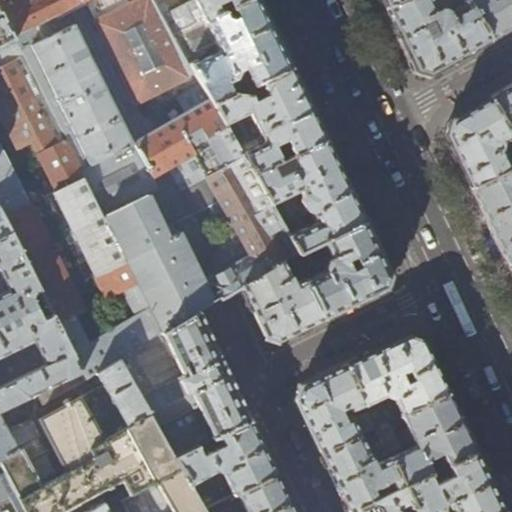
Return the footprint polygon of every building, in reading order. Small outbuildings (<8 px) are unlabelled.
[(21,0),(0,0),(0,12),(80,172),(133,146),(153,180),(193,156),(189,147),(224,126),(223,125),(212,104),(172,33),(156,4),(153,0),(85,0),(147,125),(155,122),(158,129),(132,144),(73,24),(70,25),(62,9),(79,0),(27,0),(23,2),(21,0)] [(190,0),(180,5),(179,2),(166,7),(162,1),(156,4),(172,33),(243,0),(190,0)] [(243,0),(172,33),(212,104),(290,67),(270,24),(258,0),(243,0)] [(399,0),(384,8),(401,44),(413,70),(428,74),(489,39),(466,0),(447,11),(445,8),(442,7),(439,7),(437,8),(434,2),(436,0),(399,0)] [(511,0),(466,0),(489,39),(503,31),(511,26),(511,0)] [(0,12),(0,211),(71,353),(84,380),(96,374),(117,361),(162,333),(80,172),(0,12)] [(290,67),(212,104),(223,125),(243,116),(245,120),(250,118),(252,122),(247,124),(250,131),(255,128),(260,137),(237,148),(252,175),(325,139),(307,103),(290,67)] [(511,83),(488,97),(511,138),(511,83)] [(511,138),(488,97),(449,120),(445,135),(458,164),(470,188),(509,169),(500,149),(501,143),(504,141),(511,155),(511,138)] [(224,126),(189,147),(193,156),(153,180),(133,146),(80,172),(162,333),(195,313),(195,314),(221,299),(240,288),(240,287),(281,261),(285,258),(291,254),(295,252),(286,236),(269,205),(252,175),(237,148),(233,143),(226,131),(224,126)] [(235,127),(226,131),(233,143),(241,138),(235,127)] [(325,139),(252,175),(269,205),(299,191),(302,196),(300,201),(302,206),(298,208),(302,217),(310,214),(314,223),(286,236),(295,252),(296,254),(298,253),(323,242),(364,222),(339,169),(325,139)] [(511,167),(509,169),(470,188),(487,224),(510,272),(511,271),(511,167)] [(0,386),(71,353),(0,211),(0,386)] [(364,222),(323,242),(329,257),(325,261),(324,263),(323,265),(322,267),(322,269),(322,271),(303,280),(322,319),(351,305),(385,289),(387,282),(390,275),(374,243),(364,222)] [(296,254),(295,252),(291,254),(295,264),(297,268),(303,264),(298,253),(296,254)] [(295,264),(291,254),(285,258),(287,264),(292,265),(295,264)] [(293,285),(281,261),(240,287),(240,288),(263,335),(278,340),(300,330),(322,319),(303,280),(293,285)] [(222,367),(195,314),(195,313),(162,333),(117,361),(172,457),(195,446),(218,436),(249,422),(222,367)] [(387,343),(344,364),(363,404),(363,405),(383,396),(385,398),(388,400),(391,400),(394,399),(394,401),(392,402),(393,404),(395,403),(401,414),(446,393),(436,370),(421,339),(414,336),(406,334),(387,343)] [(127,511),(121,500),(179,469),(172,457),(117,361),(96,374),(103,386),(38,421),(66,474),(59,478),(38,440),(39,439),(31,422),(5,432),(3,429),(26,415),(25,397),(34,395),(41,406),(84,384),(83,381),(84,380),(71,353),(0,386),(0,465),(25,511),(127,511)] [(356,408),(363,404),(344,364),(299,385),(294,400),(301,414),(320,453),(358,435),(374,427),(369,417),(366,412),(351,420),(351,419),(345,421),(341,412),(345,409),(349,411),(351,410),(352,412),(357,410),(356,408)] [(446,393),(401,414),(408,430),(400,434),(404,443),(412,440),(415,446),(402,452),(387,421),(380,424),(374,427),(389,458),(402,486),(474,451),(460,421),(446,393)] [(376,414),(369,417),(374,427),(380,424),(376,414)] [(249,422),(218,436),(223,445),(200,456),(195,446),(172,457),(179,469),(188,485),(216,471),(223,473),(233,495),(237,493),(275,476),(260,444),(249,422)] [(373,465),(358,435),(320,453),(324,462),(348,511),(402,486),(389,458),(373,465)] [(474,451),(402,486),(410,503),(414,511),(437,511),(442,510),(441,500),(445,498),(452,511),(498,511),(502,510),(486,475),(474,451)] [(25,511),(0,465),(0,511),(25,511)] [(203,511),(188,485),(179,469),(121,500),(127,511),(203,511)] [(275,476),(237,493),(245,511),(291,511),(290,508),(275,476)] [(397,511),(399,508),(410,503),(402,486),(348,511),(347,511),(414,511),(412,511),(397,511)]
